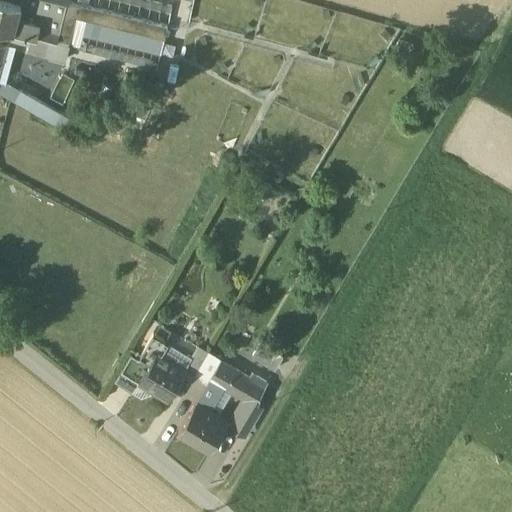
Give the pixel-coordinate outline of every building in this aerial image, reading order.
[(21,1),(16,0),(0,0),(0,25),(13,29),(17,16),(21,1)] [(167,25),(67,0),(66,2),(63,13),(75,16),(164,37),(167,25)] [(75,16),(63,13),(60,25),(56,40),(68,43),(75,16)] [(60,25),(20,15),(17,16),(13,29),(56,40),(60,25)] [(60,113),(5,82),(1,91),(65,127),(71,116),(62,111),(60,113)] [(185,367),(157,351),(164,339),(153,332),(140,353),(151,359),(138,379),(168,397),(184,370),(185,368),(185,367)] [(283,354),(260,341),(252,355),(275,368),(283,354)] [(209,353),(197,346),(185,367),(185,368),(184,370),(195,377),(209,353)] [(220,359),(209,353),(195,377),(205,383),(209,377),(220,359)] [(249,376),(220,359),(209,377),(223,384),(239,394),(252,373),(251,372),(249,376)] [(267,381),(252,373),(239,394),(246,398),(254,402),(267,381)] [(223,384),(209,377),(205,383),(195,400),(209,409),(223,384)] [(246,398),(232,423),(245,430),(258,408),(253,405),(254,402),(246,398)] [(209,409),(195,400),(177,431),(209,449),(227,419),(209,409)]
